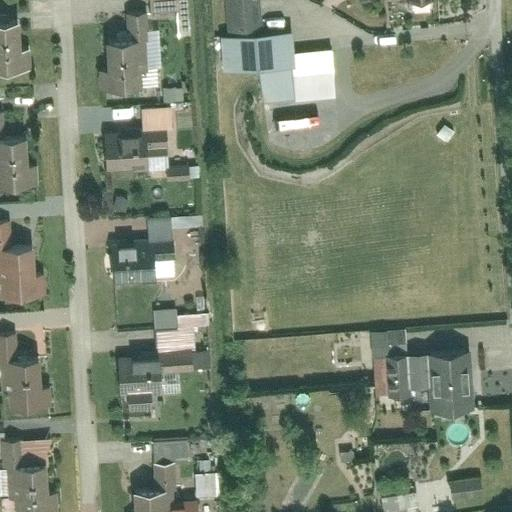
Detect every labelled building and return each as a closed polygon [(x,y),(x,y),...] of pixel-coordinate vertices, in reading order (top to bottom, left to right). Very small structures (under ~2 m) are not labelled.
[(147,0),(148,8),(176,7),(175,0),(147,0)] [(223,0),(226,31),(261,29),(258,0),(223,0)] [(143,66),(141,37),(146,36),(144,9),(119,10),(121,36),(99,38),(101,65),(95,66),(96,85),(136,82),(135,67),(143,66)] [(0,20),(0,70),(19,69),(17,20),(0,20)] [(215,32),(218,67),(290,63),(288,27),(261,29),(226,31),(215,32)] [(139,105),(140,130),(164,129),(172,128),(171,103),(139,105)] [(164,129),(140,130),(141,146),(165,145),(164,129)] [(100,133),(102,168),(143,166),(141,146),(140,130),(100,133)] [(25,163),(23,138),(3,139),(0,138),(0,184),(36,183),(35,163),(25,163)] [(165,164),(166,178),(188,176),(187,162),(165,164)] [(143,215),(145,239),(150,238),(170,237),(168,213),(143,215)] [(0,292),(0,296),(43,294),(42,274),(33,274),(31,245),(10,247),(8,221),(0,221),(0,292)] [(170,237),(150,238),(151,259),(174,257),(173,237),(170,237)] [(108,241),(111,280),(153,278),(151,259),(150,238),(145,239),(108,241)] [(153,327),(154,350),(187,348),(194,347),(193,324),(153,327)] [(0,383),(5,383),(7,408),(50,405),(49,386),(39,387),(37,358),(16,359),(14,332),(0,333),(0,383)] [(471,406),(466,345),(422,348),(425,385),(426,409),(471,406)] [(187,348),(154,350),(156,370),(188,368),(187,348)] [(425,385),(422,348),(387,351),(390,388),(425,385)] [(154,350),(115,352),(118,395),(157,392),(156,370),(154,350)] [(13,498),(13,511),(38,511),(57,511),(56,492),(45,492),(43,464),(20,465),(18,438),(0,439),(0,468),(4,468),(6,498),(13,498)] [(195,511),(194,496),(176,498),(173,457),(149,459),(151,486),(126,487),(127,511),(195,511)] [(201,494),(219,495),(219,472),(201,472),(201,494)] [(446,480),(449,497),(480,491),(477,475),(446,480)] [(424,511),(420,489),(387,496),(390,511),(424,511)]
